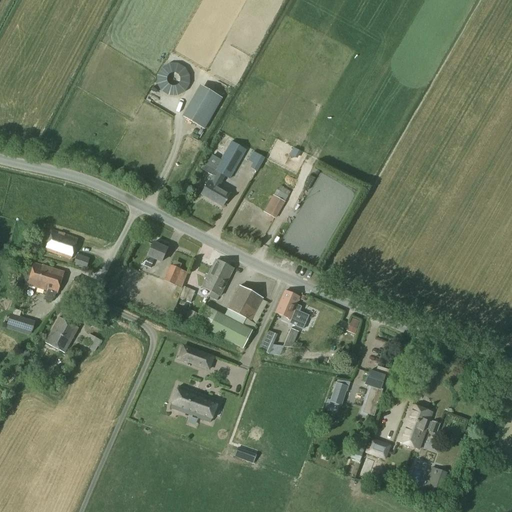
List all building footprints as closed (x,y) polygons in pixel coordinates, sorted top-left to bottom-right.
[(154,86),(180,99),(194,73),(168,59),(154,86)] [(183,118),(203,129),(220,99),(201,88),(183,118)] [(212,176),(201,195),(223,207),(230,194),(218,187),(224,177),(229,179),(245,150),(231,142),(226,149),(216,144),(201,170),(212,176)] [(253,150),(247,160),(253,163),(250,168),(257,172),(265,157),(253,150)] [(263,212),(275,219),(285,203),(284,202),(290,192),(280,186),(274,196),(273,196),(263,212)] [(45,250),(71,260),(78,239),(52,230),(45,250)] [(145,262),(151,264),(153,260),(161,263),(167,250),(153,244),(145,262)] [(73,266),(86,270),(90,259),(77,255),(73,266)] [(208,297),(216,301),(219,297),(220,297),(234,270),(216,260),(202,288),(210,292),(208,297)] [(44,301),(50,303),(57,293),(57,292),(63,273),(34,264),(28,285),(42,289),(42,288),(48,289),(44,301)] [(163,280),(181,288),(188,273),(170,265),(163,280)] [(68,293),(85,300),(92,285),(75,278),(68,293)] [(179,298),(190,303),(194,291),(183,287),(179,298)] [(206,330),(241,349),(255,322),(252,320),(263,300),(240,287),(224,316),(204,306),(193,327),(205,333),(206,330)] [(299,298),(285,292),(275,314),(282,317),(280,320),(303,330),(309,316),(299,312),(301,307),(296,305),(299,298)] [(170,321),(181,325),(186,312),(175,308),(170,321)] [(183,323),(192,327),(198,315),(189,310),(183,323)] [(6,325),(31,333),(34,322),(9,314),(6,325)] [(45,343),(64,354),(78,329),(58,318),(45,343)] [(352,319),(349,326),(356,329),(359,322),(352,319)] [(283,348),(300,349),(302,344),(293,344),(298,333),(290,330),(283,348)] [(258,350),(277,358),(281,350),(273,346),(277,336),(267,331),(258,350)] [(83,346),(94,353),(101,342),(90,335),(83,346)] [(177,360),(209,371),(214,357),(182,345),(177,360)] [(388,371),(377,367),(374,374),(369,372),(364,385),(371,388),(362,413),(374,417),(382,390),(380,389),(382,383),(384,384),(388,371)] [(329,402),(341,406),(347,387),(336,383),(329,402)] [(218,401),(178,387),(170,409),(191,416),(191,415),(197,417),(197,418),(210,423),(218,401)] [(427,429),(429,422),(433,413),(411,405),(398,443),(419,450),(427,429)] [(432,423),(429,422),(427,429),(430,430),(429,432),(437,434),(440,425),(441,424),(433,421),(432,423)] [(427,436),(424,448),(433,451),(437,439),(427,436)] [(390,446),(383,444),(378,457),(385,459),(390,446)] [(236,448),(234,457),(255,463),(257,454),(236,448)] [(446,473),(437,470),(430,489),(439,493),(446,473)]
